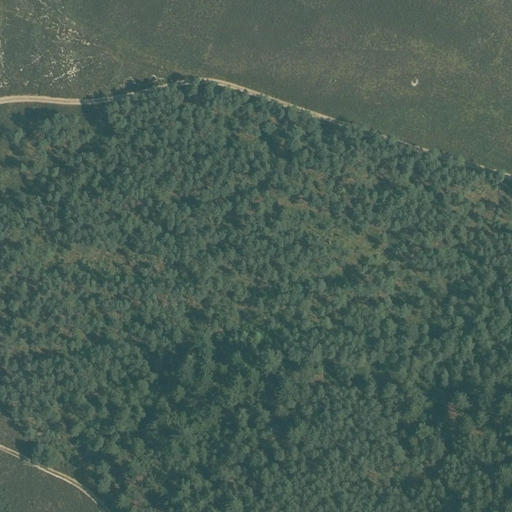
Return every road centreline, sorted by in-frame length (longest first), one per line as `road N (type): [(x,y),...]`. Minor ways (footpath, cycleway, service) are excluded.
road 1 (track): [(0,103),(63,105),(194,80),(511,180)]
road 2 (track): [(0,449),(71,481),(107,511)]
